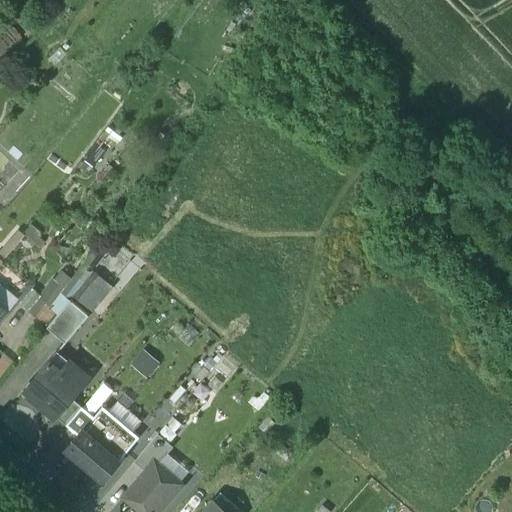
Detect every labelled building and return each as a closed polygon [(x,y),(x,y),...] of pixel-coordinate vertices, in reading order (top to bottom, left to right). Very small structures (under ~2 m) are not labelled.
[(0,26),(0,72),(23,48),(0,26)] [(3,239),(0,242),(0,259),(1,260),(12,246),(3,239)] [(64,288),(73,295),(92,270),(105,253),(96,247),(71,279),(64,288)] [(112,285),(92,270),(73,295),(91,309),(112,285)] [(70,299),(73,295),(64,288),(71,279),(61,271),(30,310),(49,325),(70,299)] [(12,292),(0,281),(0,303),(1,304),(12,292)] [(89,316),(70,299),(49,325),(47,327),(66,343),(89,316)] [(62,370),(50,360),(24,391),(55,416),(56,415),(71,397),(88,377),(70,361),(62,370)] [(71,397),(56,415),(67,424),(82,406),(71,397)] [(140,437),(104,406),(94,416),(79,434),(67,447),(104,479),(140,437)] [(67,424),(79,434),(94,416),(82,406),(67,424)] [(161,433),(169,438),(181,423),(174,417),(161,433)] [(159,433),(135,461),(146,470),(155,459),(169,442),(159,433)] [(159,511),(184,483),(155,459),(146,470),(124,496),(142,511),(159,511)] [(226,511),(213,501),(204,511),(226,511)]
